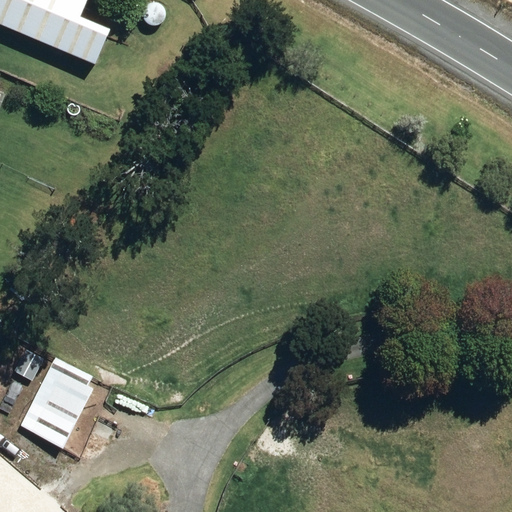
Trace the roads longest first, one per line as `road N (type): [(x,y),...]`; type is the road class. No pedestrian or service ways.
road 1 (unknown): [(511,341),(422,342),(322,362),(253,389),(201,425),(173,471),(171,511)]
road 2 (unclassified): [(511,69),(396,0)]
